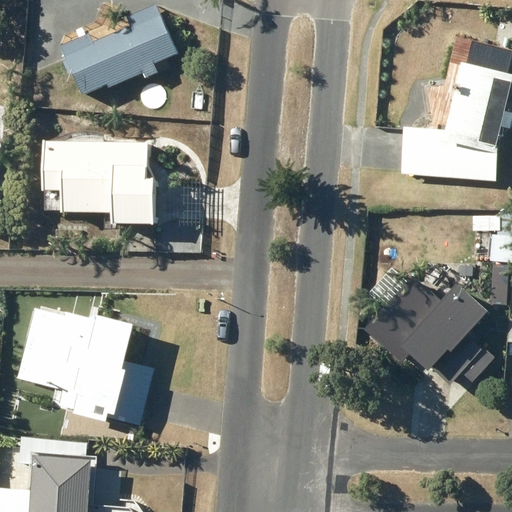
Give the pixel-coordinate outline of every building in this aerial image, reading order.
[(155,0),(150,0),(127,11),(131,19),(92,36),(88,28),(60,40),(84,93),(110,82),(111,84),(145,69),(146,72),(157,67),(153,59),(177,49),(155,0)] [(404,129),(400,175),(495,181),(498,137),(501,128),(509,130),(511,117),(511,113),(504,112),(511,80),(511,77),(462,65),(446,132),(404,129)] [(44,204),(111,206),(111,214),(153,215),(154,170),(149,170),(149,136),(43,135),(42,183),(44,183),(44,204)] [(499,215),(472,216),(472,232),(499,231),(499,215)] [(511,266),(496,266),(495,304),(511,304),(511,266)] [(399,340),(449,387),(483,351),(467,336),(488,313),(458,286),(441,304),(412,277),(378,315),(402,337),(399,340)] [(63,383),(59,400),(74,403),(73,406),(141,420),(153,364),(122,357),(131,317),(96,309),(95,314),(66,308),(65,311),(33,304),(18,373),(63,383)] [(89,453),(85,453),(86,436),(20,432),(19,459),(32,460),(29,509),(1,507),(0,511),(95,511),(86,511),(89,453)]
